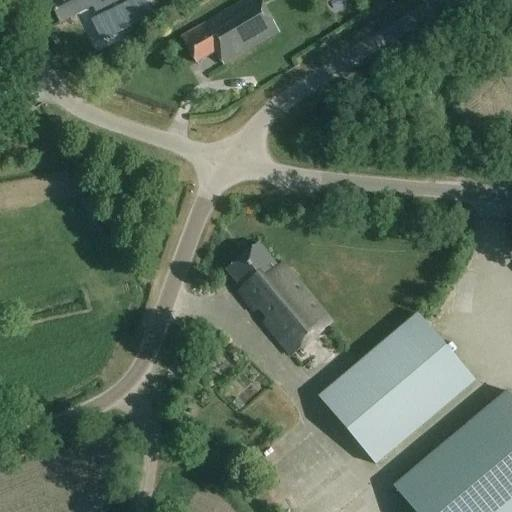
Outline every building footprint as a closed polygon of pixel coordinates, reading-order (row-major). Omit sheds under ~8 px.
[(95,13),(120,0),(48,0),(60,23),(92,7),(95,13)] [(143,0),(137,0),(91,23),(100,43),(152,19),(143,0)] [(222,64),(278,32),(259,0),(243,0),(200,25),(201,27),(181,39),(196,64),(216,53),(222,64)] [(188,15),(213,0),(192,0),(183,5),(188,15)] [(264,325),(292,358),(332,325),(283,266),(278,270),(258,246),(228,272),(243,290),(238,294),(255,314),(259,310),(269,321),(264,325)] [(378,467),(476,385),(417,314),(318,396),(378,467)] [(511,511),(511,397),(508,393),(393,487),(413,511),(511,511)] [(288,511),(283,502),(263,511),(288,511)]
